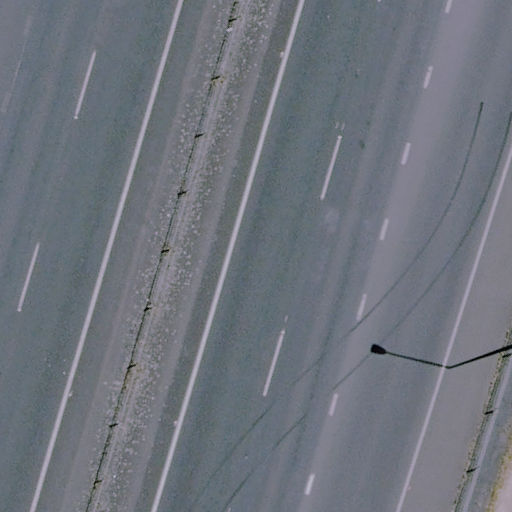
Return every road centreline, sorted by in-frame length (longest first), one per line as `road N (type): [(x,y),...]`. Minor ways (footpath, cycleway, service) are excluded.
road 1 (motorway): [(501,0),(297,511)]
road 2 (motorway): [(372,0),(225,511)]
road 3 (motorway): [(0,349),(98,0)]
road 4 (motorway): [(0,122),(22,0)]
